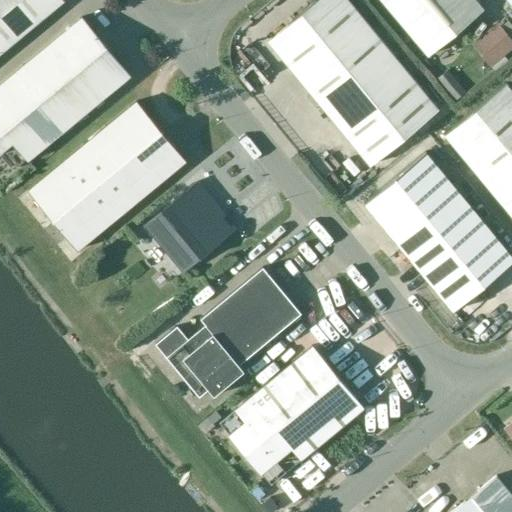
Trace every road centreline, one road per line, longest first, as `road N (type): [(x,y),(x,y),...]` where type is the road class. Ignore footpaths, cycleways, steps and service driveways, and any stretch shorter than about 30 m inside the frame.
road 1 (unclassified): [(468,392),(177,45)]
road 2 (unclassified): [(329,511),(468,392)]
